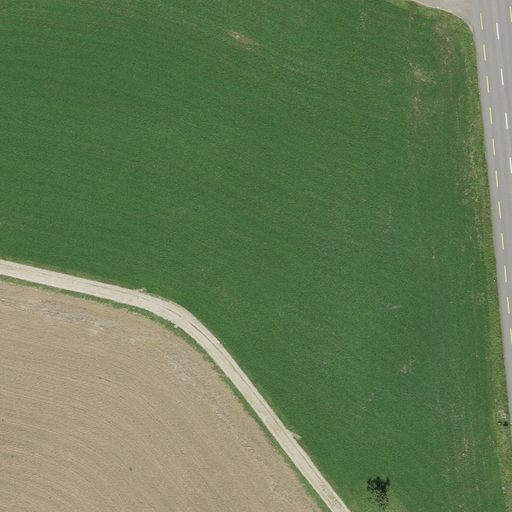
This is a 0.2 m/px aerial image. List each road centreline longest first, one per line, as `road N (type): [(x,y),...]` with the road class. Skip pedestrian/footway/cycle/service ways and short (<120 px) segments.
road 1 (track): [(0,265),(156,307),(197,329),(343,511)]
road 2 (secondary): [(491,0),(511,218)]
